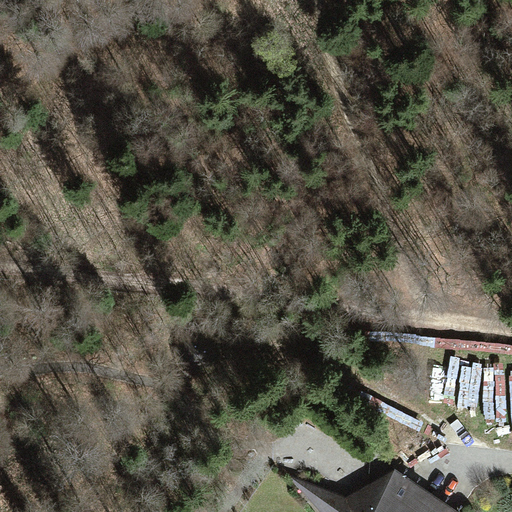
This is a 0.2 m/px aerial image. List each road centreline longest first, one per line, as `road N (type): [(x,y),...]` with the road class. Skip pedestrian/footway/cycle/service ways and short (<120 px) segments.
road 1 (track): [(0,251),(511,328)]
road 2 (track): [(297,0),(420,313)]
